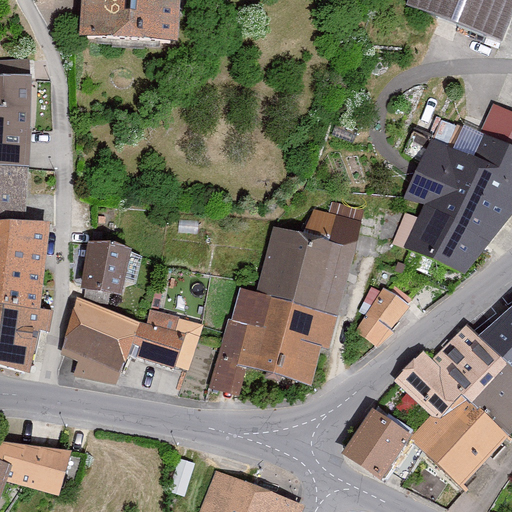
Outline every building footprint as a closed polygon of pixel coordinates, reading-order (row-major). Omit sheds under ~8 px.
[(88,0),(86,40),(181,45),(182,0),(88,0)] [(511,0),(412,0),(410,7),(506,46),(511,29),(511,0)] [(34,74),(33,57),(0,59),(1,75),(34,74)] [(0,170),(31,171),(31,83),(0,82),(0,170)] [(424,223),(413,255),(470,276),(511,219),(511,151),(490,143),(493,135),(447,126),(442,139),(419,131),(409,159),(427,165),(414,201),(430,207),(424,223)] [(0,229),(31,230),(31,171),(0,170),(0,229)] [(260,298),(333,318),(350,252),(358,254),(366,227),(317,214),(302,237),(278,230),(260,298)] [(413,255),(424,223),(408,217),(396,249),(413,255)] [(0,310),(43,316),(51,228),(31,230),(0,229),(0,310)] [(114,248),(89,246),(82,292),(123,298),(131,254),(114,248)] [(389,292),(359,336),(382,352),(397,338),(390,333),(409,306),(389,292)] [(260,333),(324,350),(333,318),(260,298),(244,294),(235,330),(230,328),(213,392),(243,400),(250,372),(260,333)] [(72,328),(133,358),(136,350),(145,352),(142,360),(178,372),(179,369),(192,373),(206,330),(184,323),(179,338),(141,328),(79,301),(72,328)] [(0,367),(27,377),(43,336),(51,335),(53,317),(43,316),(0,310),(0,367)] [(511,367),(511,314),(498,327),(487,315),(473,331),(511,367)] [(72,328),(65,357),(82,363),(75,378),(118,389),(133,358),(72,328)] [(511,369),(511,367),(473,331),(435,364),(428,356),(399,386),(436,422),(465,401),(476,410),(511,369)] [(285,388),(286,383),(313,390),(324,350),(260,333),(250,372),(271,378),(269,384),(285,388)] [(511,439),(511,369),(476,410),(511,441),(511,439)] [(511,441),(476,410),(465,401),(436,422),(418,443),(466,490),(511,441)] [(383,483),(413,440),(375,416),(346,458),(383,483)] [(0,463),(0,508),(8,484),(60,501),(75,457),(7,448),(1,464),(0,463)] [(197,470),(181,466),(174,495),(189,499),(197,470)] [(220,476),(206,511),(303,511),(305,510),(220,476)]
